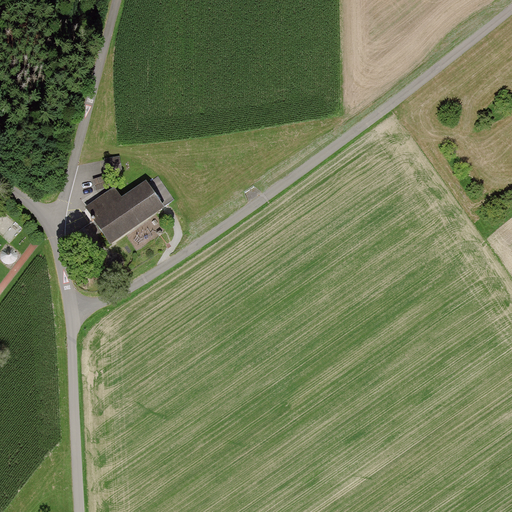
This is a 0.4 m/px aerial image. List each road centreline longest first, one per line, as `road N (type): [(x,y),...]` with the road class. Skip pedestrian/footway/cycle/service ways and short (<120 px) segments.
road 1 (unclassified): [(511,9),(181,255),(112,299),(72,313)]
road 2 (unclassified): [(56,222),(116,0)]
road 3 (unclassified): [(80,511),(72,313)]
